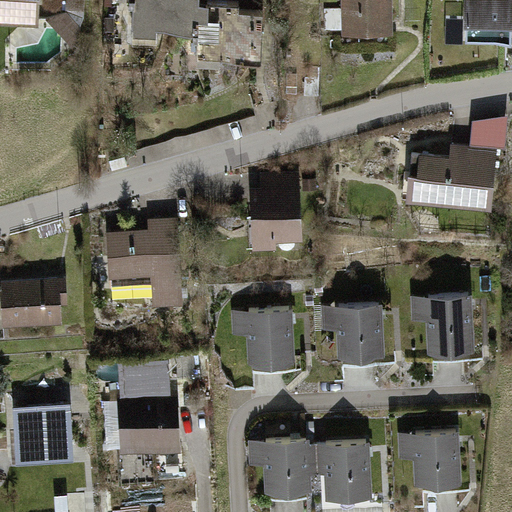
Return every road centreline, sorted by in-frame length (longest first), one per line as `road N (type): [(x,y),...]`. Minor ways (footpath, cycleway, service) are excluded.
road 1 (residential): [(511,84),(431,96),(0,220)]
road 2 (unknown): [(234,511),(225,439),(236,395),(254,387),(457,374)]
